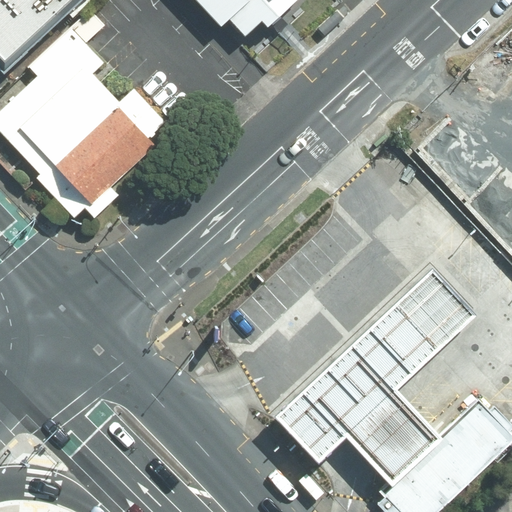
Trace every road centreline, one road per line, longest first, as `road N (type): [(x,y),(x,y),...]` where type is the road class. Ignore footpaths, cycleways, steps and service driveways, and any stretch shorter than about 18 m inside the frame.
road 1 (residential): [(85,321),(386,42)]
road 2 (primary): [(85,321),(224,471),(245,511)]
road 3 (primary): [(151,511),(6,370)]
road 4 (track): [(386,42),(511,163)]
